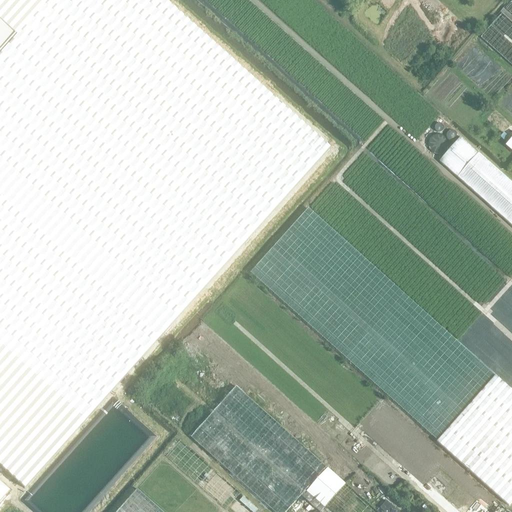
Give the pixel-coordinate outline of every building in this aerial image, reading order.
[(0,0),(0,20),(16,35),(0,52),(0,465),(25,489),(330,150),(330,149),(163,0),(0,0)] [(511,22),(502,13),(480,37),(511,65),(511,22)] [(511,182),(461,137),(439,162),(457,177),(511,226),(511,182)] [(295,285),(298,304),(314,307),(318,301),(308,299),(325,297),(344,309),(346,307),(344,297),(349,290),(360,297),(370,281),(373,260),(356,249),(363,249),(322,222),(320,226),(314,222),(311,227),(303,225),(301,213),(284,240),(300,242),(300,246),(292,245),(293,252),(286,253),(291,254),(289,264),(298,270),(302,270),(299,285),(295,285)] [(461,463),(473,474),(509,506),(511,502),(511,391),(495,376),(437,442),(461,463)] [(376,511),(345,484),(346,483),(327,468),(306,491),(305,491),(326,467),(236,386),(191,437),(274,511),(286,511),(301,495),(320,511),(376,511)] [(228,511),(261,511),(181,440),(166,457),(228,511)] [(0,501),(11,490),(0,479),(0,501)] [(163,511),(137,489),(116,511),(163,511)] [(382,507),(388,511),(398,511),(387,501),(382,507)]
